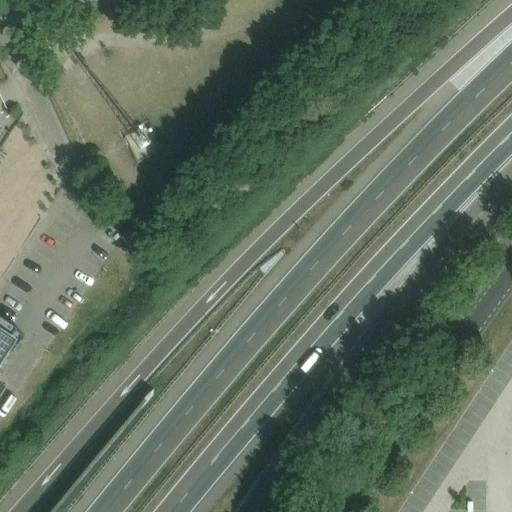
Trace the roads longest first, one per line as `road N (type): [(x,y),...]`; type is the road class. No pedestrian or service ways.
road 1 (motorway): [(511,15),(277,230),(19,511)]
road 2 (motorway): [(511,66),(333,244),(102,511)]
road 3 (motorway): [(171,511),(380,266),(511,132)]
road 4 (motorway): [(262,511),(347,378),(511,166)]
road 5 (unclassified): [(40,335),(88,259),(94,233),(3,13)]
road 6 (unclassified): [(359,511),(511,269)]
